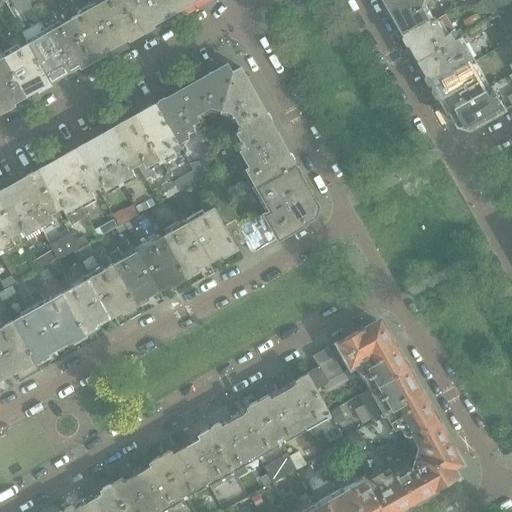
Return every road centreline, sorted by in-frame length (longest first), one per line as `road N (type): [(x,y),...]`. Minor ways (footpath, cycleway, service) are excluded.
road 1 (residential): [(0,509),(390,288)]
road 2 (residential): [(351,219),(0,417)]
road 3 (residential): [(243,7),(0,145)]
road 4 (residential): [(243,7),(251,41),(351,219)]
road 5 (residential): [(390,288),(505,494)]
road 6 (residential): [(451,161),(359,0)]
